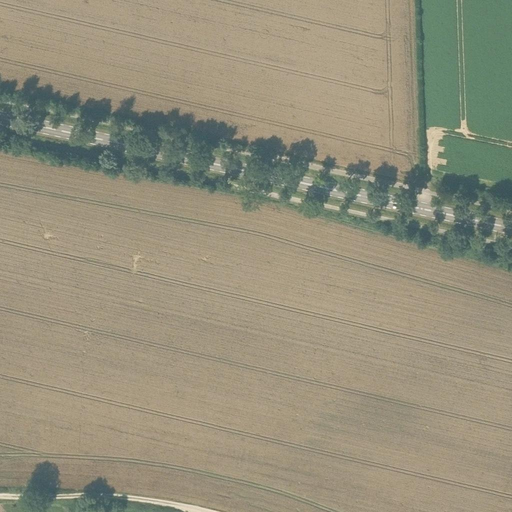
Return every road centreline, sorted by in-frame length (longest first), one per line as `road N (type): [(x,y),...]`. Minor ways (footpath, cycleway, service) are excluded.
road 1 (primary): [(511,229),(0,118)]
road 2 (track): [(0,496),(93,497),(198,511)]
